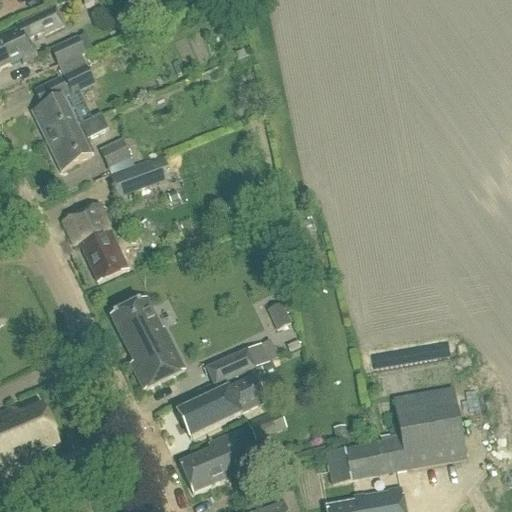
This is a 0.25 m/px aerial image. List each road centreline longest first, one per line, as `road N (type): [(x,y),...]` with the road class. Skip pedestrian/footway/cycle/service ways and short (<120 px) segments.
road 1 (tertiary): [(93,354),(0,160)]
road 2 (tertiary): [(163,511),(93,354)]
